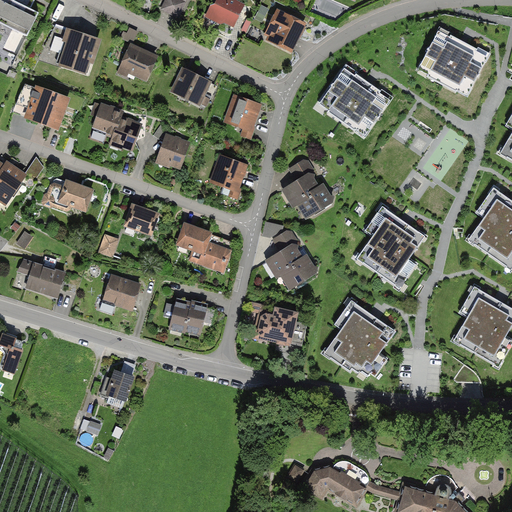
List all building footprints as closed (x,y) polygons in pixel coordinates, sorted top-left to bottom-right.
[(0,0),(0,21),(33,38),(45,13),(34,8),(37,0),(0,0)] [(251,5),(239,0),(216,0),(208,18),(239,32),(251,5)] [(309,22),(278,8),(263,39),(293,54),(309,22)] [(130,27),(124,38),(135,43),(140,32),(130,27)] [(490,54),(440,27),(418,68),(468,95),(490,54)] [(103,40),(72,30),(61,65),(92,75),(103,40)] [(163,58),(132,44),(119,72),(151,86),(163,58)] [(393,97),(347,65),(320,103),(366,136),(393,97)] [(220,84),(186,68),(174,94),(207,109),(220,84)] [(74,99),(39,87),(28,119),(62,131),(74,99)] [(265,105),(236,96),(228,123),(257,132),(265,105)] [(96,126),(117,134),(124,112),(104,105),(96,126)] [(511,114),(506,125),(511,128),(511,132),(500,153),(511,159),(511,114)] [(147,126),(124,117),(113,145),(137,154),(147,126)] [(194,143),(167,135),(158,163),(184,172),(194,143)] [(252,165),(223,155),(213,184),(242,193),(252,165)] [(300,203),(327,185),(307,157),(290,169),(298,182),(286,190),(296,206),(300,203)] [(0,178),(9,165),(0,158),(0,178)] [(37,158),(28,172),(38,178),(47,164),(37,158)] [(30,174),(11,162),(9,165),(0,178),(0,201),(8,207),(30,174)] [(99,189),(69,180),(62,201),(92,211),(99,189)] [(330,183),(327,185),(300,203),(310,217),(340,196),(330,183)] [(511,199),(495,187),(478,211),(486,217),(468,241),(511,271),(511,199)] [(165,213),(135,203),(127,228),(157,238),(165,213)] [(427,236),(383,205),(365,230),(375,237),(359,259),(401,288),(418,264),(411,259),(427,236)] [(218,232),(189,222),(181,247),(194,251),(190,264),(226,276),(234,252),(214,245),(218,232)] [(282,272),(308,255),(290,228),(274,239),(283,253),(271,261),(280,274),(282,272)] [(33,237),(25,232),(18,243),(26,248),(33,237)] [(115,260),(123,239),(106,233),(99,255),(115,260)] [(311,253),(308,255),(282,272),(294,291),(324,272),(311,253)] [(31,274),(27,287),(58,296),(65,274),(24,261),(19,270),(31,274)] [(146,284),(115,276),(106,305),(137,314),(146,284)] [(511,329),(511,307),(475,286),(460,313),(469,317),(455,341),(500,367),(511,346),(511,340),(507,338),(511,329)] [(342,329),(324,354),(349,372),(357,362),(363,366),(367,360),(372,364),(395,332),(353,301),(336,325),(342,329)] [(185,329),(192,305),(177,302),(170,327),(185,331),(185,329)] [(192,305),(185,329),(201,333),(203,324),(211,325),(215,310),(192,304),(192,305)] [(296,346),(304,313),(281,308),(278,317),(264,314),(258,337),(296,346)] [(14,374),(23,350),(14,347),(18,337),(3,332),(0,341),(0,348),(2,349),(3,351),(4,353),(4,355),(4,358),(1,366),(4,367),(3,370),(14,374)] [(125,400),(134,377),(116,371),(112,383),(106,381),(101,395),(109,398),(110,395),(125,400)] [(100,425),(91,422),(88,431),(97,435),(100,425)] [(304,470),(296,465),(289,476),(297,481),(304,470)] [(327,489),(357,506),(368,487),(330,465),(314,470),(304,487),(322,498),(327,489)] [(436,493),(405,484),(396,511),(469,511),(461,504),(464,502),(454,492),(452,494),(452,493),(452,491),(451,489),(450,486),(448,485),(446,484),(443,484),(441,485),(439,486),(438,488),(436,493)]
